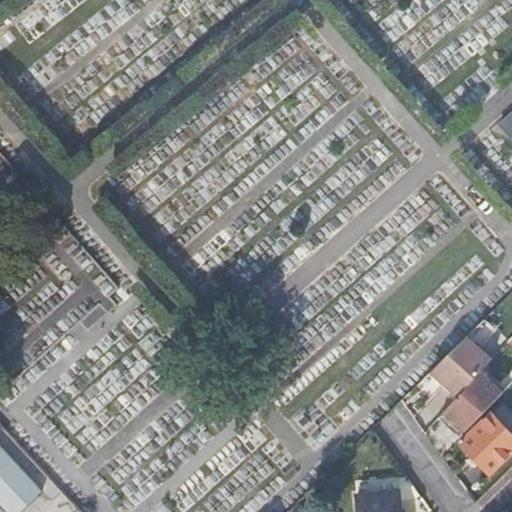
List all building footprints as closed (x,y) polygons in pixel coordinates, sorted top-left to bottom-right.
[(511,138),(511,109),(495,124),(510,141),(511,138)] [(484,321),(466,338),(478,349),(496,332),(484,321)] [(478,349),(466,338),(431,374),(457,397),(479,373),(482,369),(491,360),(478,349)] [(479,373),(502,393),(505,390),(482,369),(479,373)] [(457,397),(438,418),(459,438),(502,393),(479,373),(457,397)] [(511,435),(492,414),(461,445),(489,474),(511,451),(511,435)] [(0,511),(14,511),(39,490),(38,488),(36,490),(0,451),(0,511)] [(401,511),(400,494),(357,498),(358,511),(401,511)]
